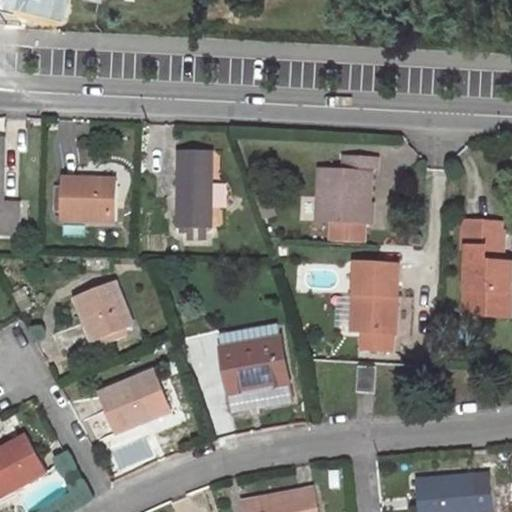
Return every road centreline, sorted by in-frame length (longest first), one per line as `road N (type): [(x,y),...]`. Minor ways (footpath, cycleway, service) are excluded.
road 1 (tertiary): [(0,86),(511,114)]
road 2 (residential): [(361,440),(238,455),(113,511)]
road 3 (residential): [(113,511),(25,359)]
road 4 (residential): [(511,426),(361,440)]
